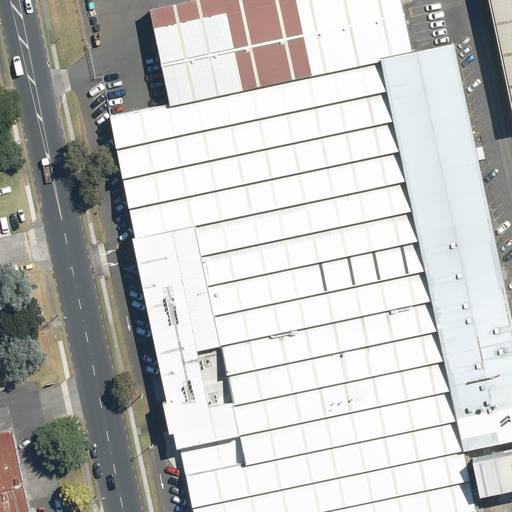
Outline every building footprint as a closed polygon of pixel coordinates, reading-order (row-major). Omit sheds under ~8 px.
[(203,0),(151,11),(171,102),(378,57),(414,50),(402,0),(203,0)] [(511,0),(487,0),(511,107),(511,106),(511,0)] [(414,50),(378,57),(460,446),(511,435),(511,325),(452,42),(414,50)] [(472,511),(378,57),(111,117),(197,511),(472,511)] [(0,511),(34,511),(16,427),(0,430),(0,511)]
